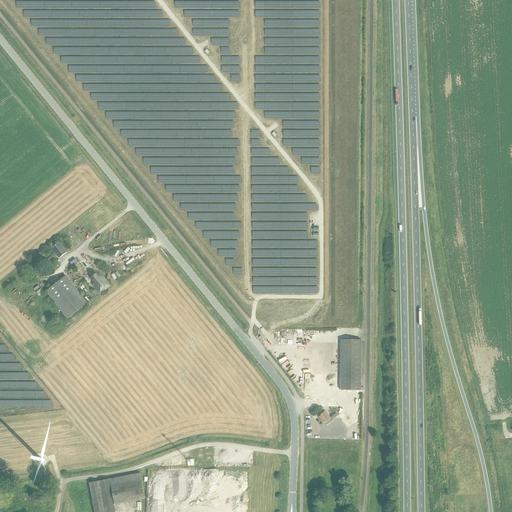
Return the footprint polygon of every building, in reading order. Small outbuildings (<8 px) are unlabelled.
[(52,248),(59,258),(67,252),(59,243),(52,248)] [(76,265),(99,294),(110,286),(87,256),(76,265)] [(33,258),(25,265),(29,269),(37,262),(33,258)] [(46,291),(68,319),(87,304),(66,276),(46,291)] [(341,390),(361,390),(361,340),(341,340),(341,390)] [(343,418),(342,419),(336,413),(331,418),(325,411),(319,416),(324,423),(325,423),(337,437),(350,426),(343,418)] [(39,468),(45,467),(48,462),(47,456),(42,453),(36,454),(33,459),(34,464),(39,468)] [(89,483),(91,494),(94,511),(114,511),(114,505),(145,499),(140,473),(89,483)]
